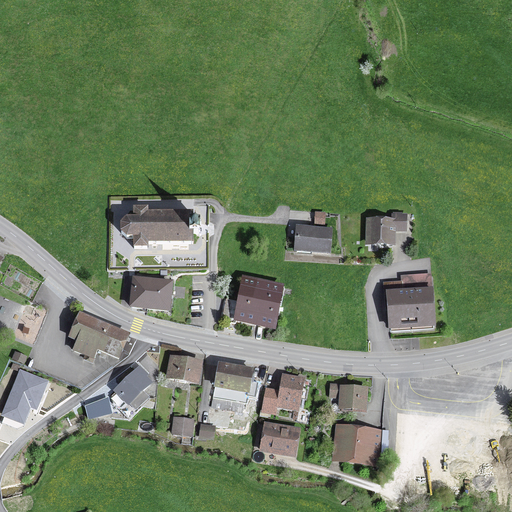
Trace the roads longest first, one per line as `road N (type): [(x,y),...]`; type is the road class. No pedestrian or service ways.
road 1 (secondary): [(511,341),(379,364),(153,331)]
road 2 (residential): [(153,331),(121,369),(30,433),(0,471)]
road 3 (secondary): [(153,331),(91,301),(0,225)]
